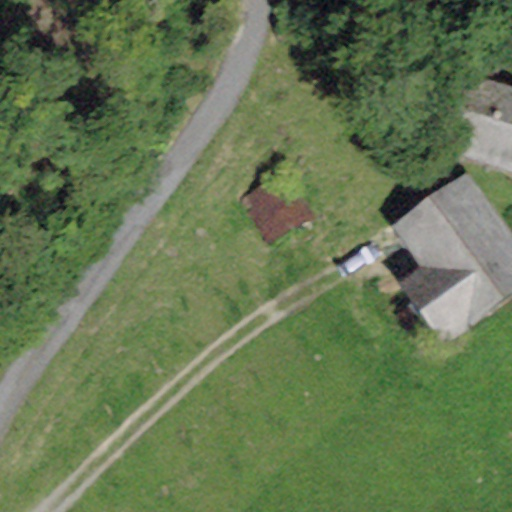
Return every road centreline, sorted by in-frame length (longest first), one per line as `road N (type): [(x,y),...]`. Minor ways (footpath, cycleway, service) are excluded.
road 1 (track): [(261,0),(253,49),(223,102),(0,414)]
road 2 (track): [(53,511),(209,363),(314,286)]
